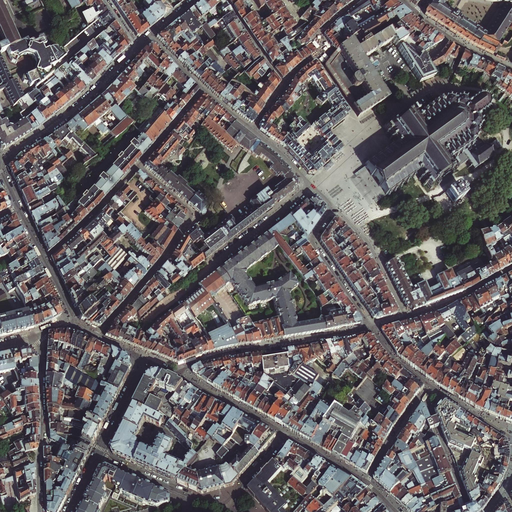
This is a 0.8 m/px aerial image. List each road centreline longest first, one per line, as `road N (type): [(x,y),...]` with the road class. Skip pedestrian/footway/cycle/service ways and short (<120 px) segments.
road 1 (residential): [(138,165),(193,217),(96,337)]
road 2 (residential): [(172,371),(371,327)]
road 3 (residential): [(511,437),(428,385),(371,327)]
road 4 (residential): [(136,47),(67,115),(0,160)]
road 5 (residential): [(39,335),(39,511)]
road 6 (residential): [(371,327),(310,239),(334,205)]
road 7 (residential): [(313,185),(202,90)]
road 8 (residential): [(220,508),(97,455)]
road 9 (residential): [(334,205),(365,239),(405,317)]
road 10 (residential): [(44,259),(138,165)]
road 11 (residential): [(172,371),(285,434)]
road 12 (residential): [(313,185),(212,265)]
